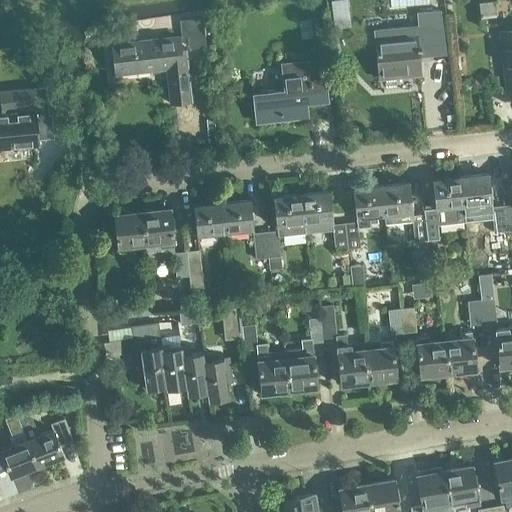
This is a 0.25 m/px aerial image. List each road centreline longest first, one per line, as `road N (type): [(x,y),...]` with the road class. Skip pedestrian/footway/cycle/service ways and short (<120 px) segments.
road 1 (residential): [(101,487),(89,195),(109,186),(511,139)]
road 2 (residential): [(244,467),(511,420)]
road 3 (residential): [(101,487),(244,467)]
